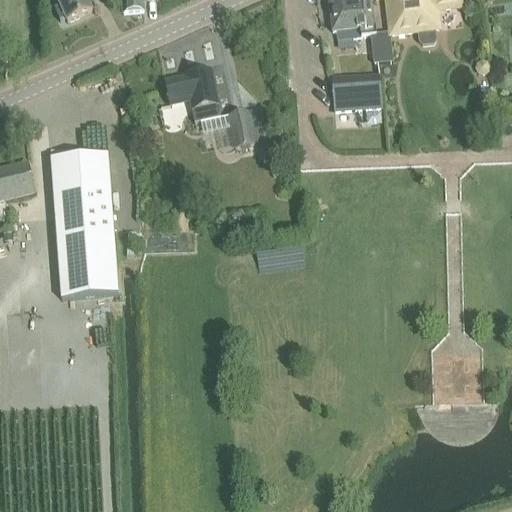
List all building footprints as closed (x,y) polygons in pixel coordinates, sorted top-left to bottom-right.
[(56,0),(60,9),(57,10),(60,23),(61,24),(66,22),(68,25),(93,14),(86,0),(56,0)] [(122,0),(124,16),(144,14),(142,0),(122,0)] [(328,0),(333,36),(337,36),(338,44),(371,39),(376,39),(376,38),(371,0),(328,0)] [(418,34),(420,45),(422,48),(434,47),(436,43),(434,32),(438,31),(435,12),(460,9),(459,0),(386,0),(391,37),(418,34)] [(376,39),(371,39),(373,57),(392,55),(391,41),(389,41),(388,36),(376,38),(376,39)] [(189,102),(194,126),(221,120),(211,74),(184,79),(185,80),(165,84),(170,106),(189,102)] [(332,90),(334,114),(382,111),(380,87),(332,90)] [(229,118),(236,151),(254,148),(247,115),(229,118)] [(62,302),(118,298),(107,159),(51,163),(62,302)] [(10,176),(0,178),(0,201),(34,194),(27,167),(9,171),(10,176)] [(432,401),(479,402),(480,368),(433,367),(432,401)]
